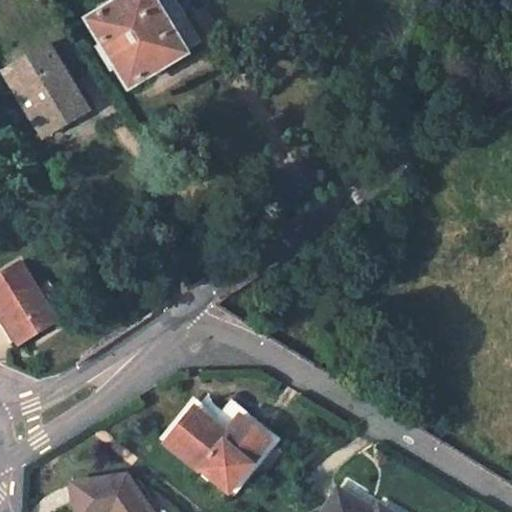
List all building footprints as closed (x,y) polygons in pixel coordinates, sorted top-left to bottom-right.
[(108,70),(115,65),(128,87),(185,51),(155,0),(123,0),(89,20),(103,43),(94,48),(108,70)] [(155,0),(185,51),(202,41),(176,0),(155,0)] [(52,43),(4,71),(45,138),(93,108),(52,43)] [(24,261),(0,275),(0,307),(5,316),(10,313),(25,337),(28,343),(61,323),(24,261)] [(5,316),(0,318),(0,319),(14,343),(25,337),(10,313),(5,316)] [(222,437),(241,415),(246,408),(233,398),(218,415),(209,426),(222,437)] [(241,415),(222,437),(209,426),(218,415),(200,400),(171,435),(205,463),(200,469),(227,491),(251,463),(269,441),(271,439),(241,415)] [(205,463),(171,435),(167,441),(200,469),(205,463)] [(269,441),(251,463),(261,471),(279,449),(269,441)] [(152,511),(128,475),(73,483),(76,511),(152,511)] [(372,511),(338,492),(326,511),(387,511),(379,507),(376,511),(372,511)]
